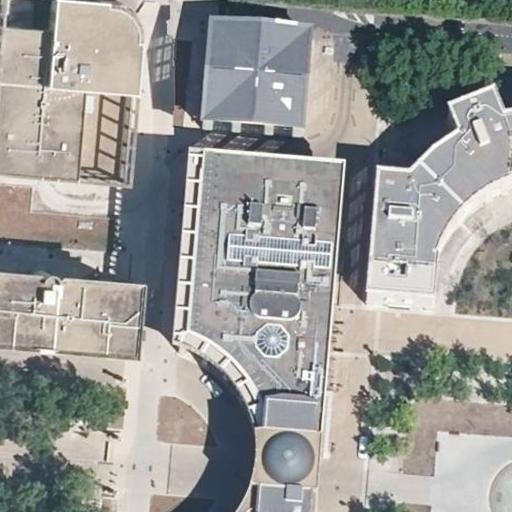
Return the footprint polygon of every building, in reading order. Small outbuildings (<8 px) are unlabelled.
[(134,3),(94,0),(0,0),(0,170),(31,173),(50,174),(119,180),(133,20),(134,3)] [(311,37),(213,29),(207,86),(203,128),(303,136),(311,37)] [(406,190),(375,187),(366,304),(434,310),(435,305),(439,281),(440,279),(449,258),(452,252),(462,238),(465,233),(481,220),(495,210),(502,208),(511,204),(511,129),(503,130),(492,106),(447,124),(457,147),(430,167),(406,190)] [(220,163),(219,175),(191,172),(184,275),(184,280),(177,359),(204,372),(209,377),(228,395),(239,414),(246,426),(251,451),(252,475),(247,507),(244,511),(307,511),(311,478),(326,309),(337,309),(341,245),(330,244),(335,173),(220,163)] [(0,335),(1,335),(23,337),(49,340),(78,342),(88,343),(98,344),(125,346),(130,283),(0,271),(0,335)]
